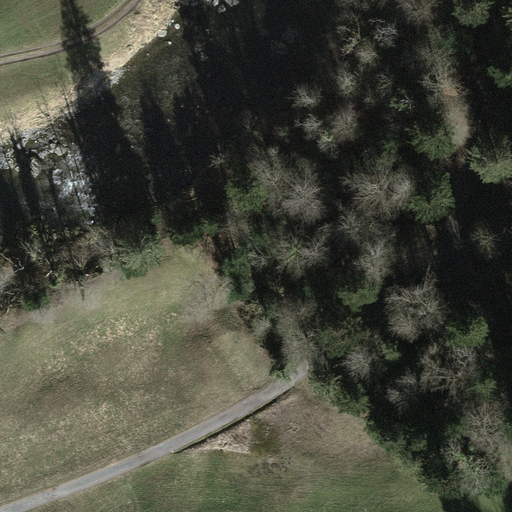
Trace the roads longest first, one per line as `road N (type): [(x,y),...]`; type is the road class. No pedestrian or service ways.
road 1 (track): [(502,0),(455,244),(252,403),(6,511)]
road 2 (track): [(0,60),(78,37),(131,0)]
